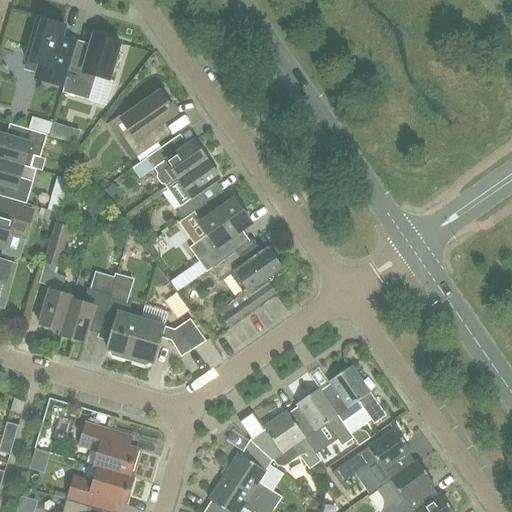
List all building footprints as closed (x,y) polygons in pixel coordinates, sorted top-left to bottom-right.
[(55,58),(65,26),(38,18),(25,60),(39,64),(35,79),(63,87),(71,62),(55,58)] [(108,80),(114,61),(119,42),(94,35),(85,63),(72,59),(71,62),(63,87),(62,93),(88,101),(95,77),(108,80)] [(174,114),(159,92),(121,119),(119,116),(106,125),(117,139),(121,136),(136,158),(158,143),(150,131),(174,114)] [(48,135),(51,124),(41,121),(38,132),(48,135)] [(60,139),(64,127),(53,124),(49,136),(60,139)] [(40,158),(46,135),(26,129),(23,141),(0,134),(0,159),(23,166),(27,154),(40,158)] [(167,187),(207,160),(193,141),(172,155),(165,145),(145,158),(156,174),(156,178),(161,184),(165,185),(167,187)] [(19,178),(23,166),(0,159),(0,184),(9,187),(6,198),(26,204),(32,182),(19,178)] [(199,194),(220,179),(207,160),(167,187),(180,206),(174,210),(182,221),(206,204),(199,194)] [(225,241),(251,223),(234,199),(229,203),(225,196),(196,216),(200,223),(199,224),(207,235),(189,248),(206,273),(212,268),(234,253),(225,241)] [(59,214),(62,204),(49,200),(46,211),(59,214)] [(0,246),(3,248),(1,254),(18,259),(33,211),(5,202),(1,215),(0,214),(0,246)] [(68,228),(56,224),(45,263),(57,266),(68,228)] [(268,283),(285,271),(270,250),(266,252),(264,249),(245,263),(237,251),(234,253),(212,268),(219,279),(230,274),(233,272),(245,289),(242,291),(219,314),(229,329),(277,296),(268,283)] [(0,280),(6,282),(12,263),(0,259),(0,280)] [(169,284),(156,265),(150,287),(155,288),(165,287),(169,284)] [(62,331),(71,300),(72,300),(73,297),(61,294),(65,277),(54,274),(39,325),(61,331),(62,331)] [(83,342),(92,313),(104,316),(109,299),(110,296),(87,289),(83,303),(72,300),(71,300),(62,331),(61,331),(60,335),(83,342)] [(128,361),(140,320),(127,316),(130,305),(109,299),(104,316),(102,322),(113,326),(106,349),(109,350),(111,356),(128,361)] [(152,363),(160,338),(171,341),(180,357),(206,342),(190,319),(174,330),(140,320),(128,361),(145,367),(150,362),(152,363)] [(386,416),(351,366),(328,382),(330,384),(320,391),(319,391),(337,416),(338,415),(358,401),(374,424),(386,416)] [(351,434),(338,415),(337,416),(319,391),(320,391),(318,389),(296,405),(297,407),(288,414),(287,414),(304,438),(305,438),(325,424),(341,447),(354,438),(351,434)] [(14,398),(10,412),(22,415),(25,403),(14,398)] [(321,461),(305,438),(304,438),(287,414),(288,414),(286,411),(263,427),(265,430),(250,440),(272,461),(274,460),(277,465),(284,466),(300,456),(309,469),(312,467),(321,461)] [(129,476),(137,451),(109,442),(112,430),(86,422),(78,447),(98,453),(93,467),(97,468),(129,477),(129,476)] [(2,438),(14,441),(18,426),(6,423),(2,438)] [(415,463),(408,453),(410,451),(394,429),(345,463),(354,475),(361,470),(366,477),(370,478),(384,469),(391,480),(415,463)] [(357,429),(351,434),(354,438),(358,445),(369,437),(364,430),(357,429)] [(0,444),(0,452),(9,456),(14,441),(2,438),(0,444)] [(258,482),(272,461),(250,440),(240,455),(238,454),(223,477),(274,509),(282,497),(258,482)] [(321,461),(312,467),(317,476),(326,469),(321,461)] [(415,511),(438,496),(437,495),(431,486),(433,484),(417,461),(415,463),(391,480),(376,490),(382,498),(384,502),(384,503),(384,506),(384,510),(382,511),(415,511)] [(125,505),(133,478),(129,476),(129,477),(97,468),(93,481),(74,475),(67,500),(89,507),(93,508),(97,496),(125,505)] [(272,511),(274,509),(223,477),(208,500),(211,501),(203,511),(272,511)] [(452,511),(440,494),(437,495),(438,496),(415,511),(452,511)] [(87,511),(89,507),(67,500),(65,500),(61,511),(87,511)]
